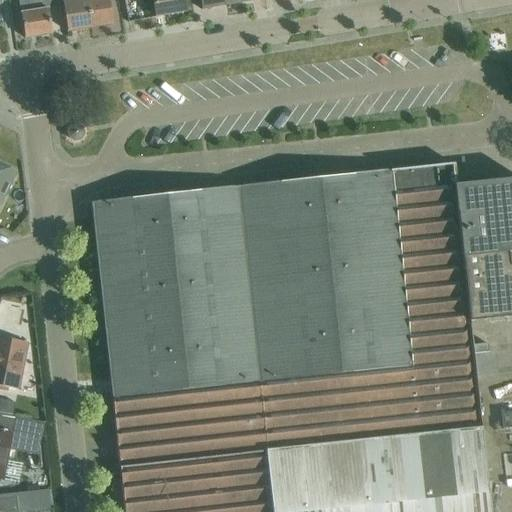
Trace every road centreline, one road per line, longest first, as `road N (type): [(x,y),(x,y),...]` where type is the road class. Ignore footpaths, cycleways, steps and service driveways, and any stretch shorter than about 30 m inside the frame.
road 1 (residential): [(38,184),(511,128)]
road 2 (tertiary): [(27,72),(421,7)]
road 3 (residential): [(76,511),(44,235)]
